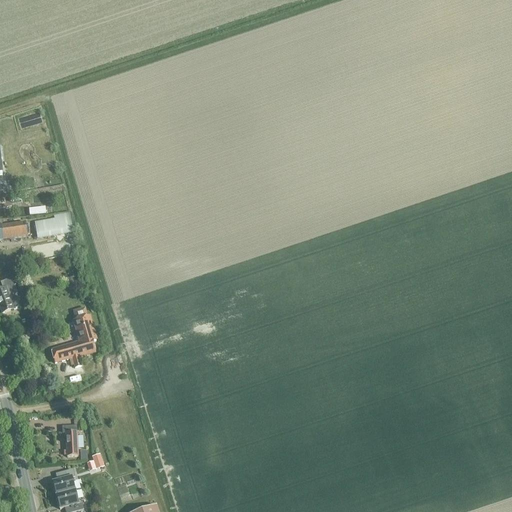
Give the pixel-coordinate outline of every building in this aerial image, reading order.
[(0,210),(0,220),(10,219),(8,210),(0,210)] [(38,224),(40,235),(67,231),(64,215),(55,216),(56,221),(38,224)] [(27,225),(3,228),(2,222),(0,221),(0,242),(28,239),(27,225)] [(15,284),(18,283),(17,278),(14,279),(1,284),(4,291),(0,292),(0,308),(3,315),(13,311),(20,309),(15,297),(18,296),(15,287),(16,287),(15,284)] [(66,280),(68,290),(76,288),(74,278),(66,280)] [(76,368),(82,366),(79,358),(96,353),(93,342),(97,341),(90,318),(74,322),(80,343),(52,351),(56,365),(74,360),(76,368)] [(19,329),(21,338),(27,337),(25,328),(19,329)] [(28,343),(31,349),(39,345),(37,339),(28,343)] [(66,458),(78,458),(77,428),(62,428),(62,435),(65,435),(66,458)] [(100,456),(92,458),(95,466),(99,465),(100,469),(104,467),(100,456)] [(56,497),(75,492),(72,479),(74,478),(72,472),(56,476),(57,482),(53,483),(52,483),(56,497)] [(75,492),(56,497),(59,511),(60,510),(65,509),(65,511),(78,511),(82,511),(81,504),(78,505),(75,492)]
